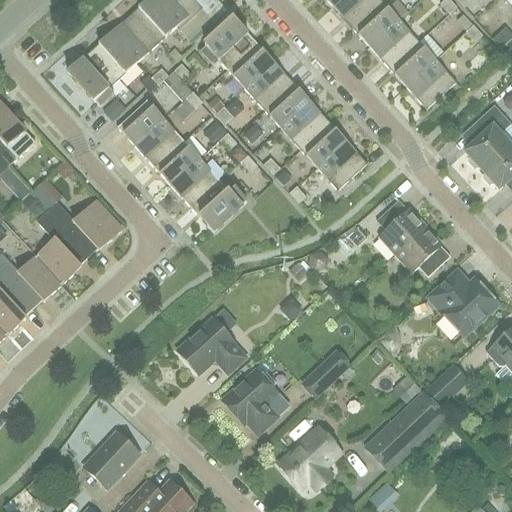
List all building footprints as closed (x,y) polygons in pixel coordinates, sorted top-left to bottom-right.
[(148,0),(132,15),(159,45),(176,30),(177,28),(150,0),(148,0)] [(150,0),(177,28),(180,31),(202,11),(192,0),(150,0)] [(342,0),(324,0),(332,9),(342,0)] [(383,4),(378,0),(342,0),(332,9),(353,31),(383,4)] [(449,0),(445,0),(440,6),(450,16),(457,9),(449,0)] [(454,0),(463,10),(471,2),(468,0),(454,0)] [(399,22),(383,4),(353,31),(369,49),(399,22)] [(218,8),(208,17),(214,24),(225,15),(218,8)] [(132,15),(110,35),(137,65),(159,45),(132,15)] [(473,27),(466,18),(460,24),(467,32),(473,27)] [(227,73),(257,45),(234,20),(204,48),(205,48),(200,53),(213,67),(218,62),(227,73)] [(419,44),(399,22),(369,49),(389,71),(419,44)] [(483,37),(473,27),(467,32),(466,34),(475,44),(483,37)] [(511,35),(505,28),(492,41),(501,51),(511,40),(511,35)] [(137,65),(110,35),(92,51),(119,81),(137,65)] [(435,62),(419,44),(389,71),(405,89),(435,62)] [(257,45),(227,73),(244,90),(273,63),(257,45)] [(67,74),(99,110),(114,96),(109,91),(119,81),(92,51),(67,74)] [(456,85),(435,62),(405,89),(426,112),(456,85)] [(244,90),(244,91),(264,113),(294,85),(273,63),(244,90)] [(191,76),(181,65),(174,72),(183,83),(191,76)] [(163,82),(168,78),(161,70),(151,79),(148,76),(140,84),(149,95),(163,82)] [(183,83),(174,72),(168,78),(163,82),(182,103),(185,100),(193,93),(183,83)] [(280,130),(310,103),(294,85),(264,113),(280,130)] [(202,104),(193,93),(185,100),(194,111),(202,104)] [(225,108),(216,97),(207,104),(225,126),(232,120),(223,109),(225,108)] [(35,145),(25,133),(8,115),(12,112),(0,99),(0,159),(9,169),(35,145)] [(115,100),(102,112),(111,122),(124,110),(115,100)] [(163,121),(146,102),(117,129),(134,148),(163,121)] [(330,125),(310,103),(280,130),(300,153),(301,152),(330,125)] [(484,135),(464,153),(482,172),(510,146),(511,144),(511,127),(511,126),(494,108),(475,125),(484,135)] [(134,148),(154,170),(184,143),(163,121),(134,148)] [(206,131),(215,140),(224,132),(216,123),(206,131)] [(317,170),(346,143),(330,125),(301,152),(300,153),(317,170)] [(260,136),(252,127),(242,136),(250,145),(260,136)] [(237,145),(228,135),(220,142),(229,152),(237,145)] [(154,170),(170,188),(200,161),(184,143),(154,170)] [(338,193),(367,166),(346,143),(317,170),(338,193)] [(511,144),(510,146),(482,172),(499,192),(511,179),(511,144)] [(240,164),(247,157),(240,149),(233,156),(240,164)] [(240,164),(250,175),(257,168),(247,157),(240,164)] [(0,176),(9,169),(0,159),(0,176)] [(280,170),(271,160),(263,167),(272,177),(280,170)] [(220,183),(200,161),(170,188),(190,210),(220,183)] [(283,172),(275,179),(282,187),(290,180),(283,172)] [(47,180),(30,196),(47,214),(88,259),(97,251),(98,253),(121,231),(108,216),(104,220),(92,207),(74,223),(57,204),(63,198),(47,180)] [(229,193),(220,183),(190,210),(213,235),(243,208),(242,207),(247,202),(235,188),(229,193)] [(299,205),(306,199),(296,188),(289,195),(299,205)] [(24,204),(32,213),(38,208),(30,199),(24,204)] [(395,257),(426,229),(409,211),(408,213),(398,203),(376,223),(385,233),(379,239),(395,257)] [(88,259),(47,214),(36,223),(54,242),(37,258),(62,286),(81,269),(79,267),(88,259)] [(363,236),(372,228),(362,217),(353,225),(363,236)] [(442,247),(426,229),(395,257),(412,275),(418,269),(428,279),(450,259),(440,249),(442,247)] [(356,230),(347,238),(356,247),(365,239),(356,230)] [(62,286),(37,258),(19,275),(2,255),(0,256),(0,274),(33,310),(41,302),(43,304),(62,286)] [(289,272),(298,281),(306,275),(296,265),(289,272)] [(33,310),(0,274),(0,329),(7,337),(26,319),(24,318),(33,310)] [(463,339),(497,308),(474,282),(463,292),(451,279),(429,300),(441,313),(440,313),(463,339)] [(290,320),(301,311),(291,300),(284,307),(283,313),(290,320)] [(422,305),(411,309),(415,319),(426,315),(422,305)] [(212,320),(177,353),(198,377),(212,364),(218,365),(228,376),(246,360),(233,345),(234,344),(212,320)] [(511,372),(511,330),(486,354),(499,369),(503,369),(506,366),(511,372)] [(336,352),(301,384),(315,400),(351,367),(349,365),(354,360),(343,349),(338,354),(336,352)] [(424,394),(438,409),(467,383),(460,375),(452,367),(424,394)] [(266,406),(278,395),(256,371),(222,403),(243,426),(246,424),(258,436),(278,418),(266,406)] [(423,393),(364,449),(388,474),(447,418),(438,409),(424,394),(423,393)] [(279,466),(301,490),(309,482),(316,490),(330,478),(323,470),(333,460),(323,448),(331,440),(321,429),(312,437),(312,436),(279,466)] [(140,457),(116,434),(83,469),(107,491),(140,457)] [(185,511),(192,505),(169,483),(161,492),(156,492),(154,494),(146,487),(122,511),(185,511)] [(491,504),(497,511),(505,511),(511,506),(511,490),(509,488),(491,504)] [(35,502),(22,511),(38,511),(40,511),(39,507),(35,502)]
